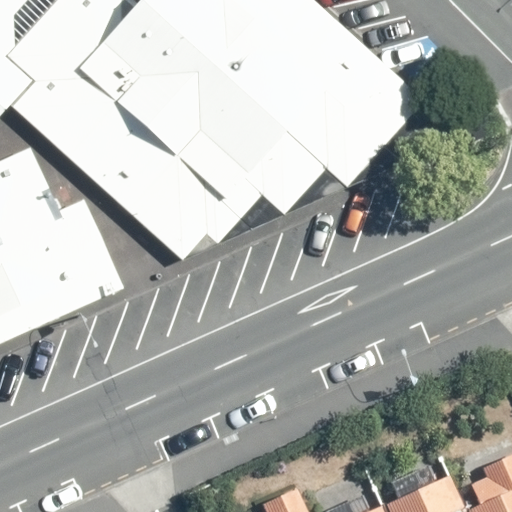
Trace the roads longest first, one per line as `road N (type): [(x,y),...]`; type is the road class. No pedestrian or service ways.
road 1 (tertiary): [(122,412),(511,233)]
road 2 (tertiary): [(0,468),(122,412)]
